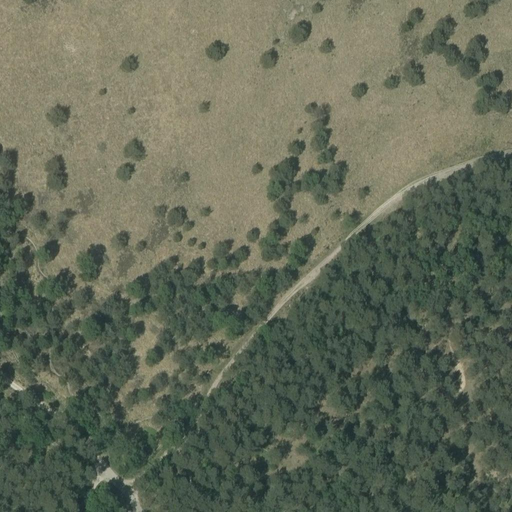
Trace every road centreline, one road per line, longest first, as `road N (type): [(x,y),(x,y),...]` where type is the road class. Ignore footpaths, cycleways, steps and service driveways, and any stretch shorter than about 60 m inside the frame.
road 1 (track): [(188,432),(219,380),(380,214),(465,168),(511,159)]
road 2 (track): [(107,473),(55,416),(0,374)]
